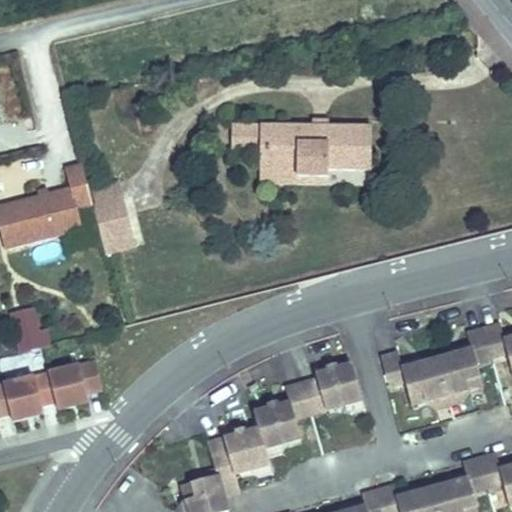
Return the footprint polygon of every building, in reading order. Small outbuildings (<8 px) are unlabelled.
[(0,118),(23,113),(12,65),(0,67),(0,118)] [(255,153),(256,126),(229,125),(228,152),(255,153)] [(327,174),(370,174),(371,128),(322,127),(322,132),(310,131),(310,126),(256,126),(255,153),(271,153),(272,172),(295,173),(296,180),(327,181),(327,174)] [(328,192),(327,181),(296,180),(295,173),(272,172),(271,153),(255,153),(255,190),(328,192)] [(84,235),(79,216),(94,211),(90,196),(84,169),(67,174),(71,193),(0,210),(0,233),(5,255),(84,235)] [(125,204),(121,189),(90,196),(94,211),(125,204)] [(136,253),(125,204),(94,211),(106,260),(136,253)] [(471,352),(476,369),(508,360),(503,343),(498,326),(466,335),(471,352)] [(511,340),(503,343),(508,360),(511,374),(511,340)] [(407,388),(415,417),(484,398),(476,369),(471,352),(402,371),(407,388)] [(407,388),(402,371),(397,353),(381,358),(391,393),(407,388)] [(95,359),(0,382),(0,413),(10,411),(12,419),(28,415),(26,407),(41,403),(56,399),(58,408),(73,404),(71,396),(86,392),(103,388),(95,359)] [(214,474),(175,484),(182,511),(215,511),(224,510),(220,493),(234,489),(229,473),(268,463),(264,448),(298,439),(292,417),(362,399),(352,360),(316,370),(316,376),(284,385),(287,400),(253,409),(257,427),(221,437),(226,458),(211,462),(214,474)] [(86,392),(71,396),(73,404),(88,400),(86,392)] [(26,407),(28,415),(43,411),(41,403),(26,407)] [(470,476),(476,498),(505,491),(500,473),(496,456),(467,463),(470,476)] [(511,511),(511,469),(500,473),(505,491),(509,511),(511,511)] [(397,511),(401,511),(479,511),(476,498),(470,476),(396,495),(393,485),(363,493),(364,503),(330,511),(397,511)]
